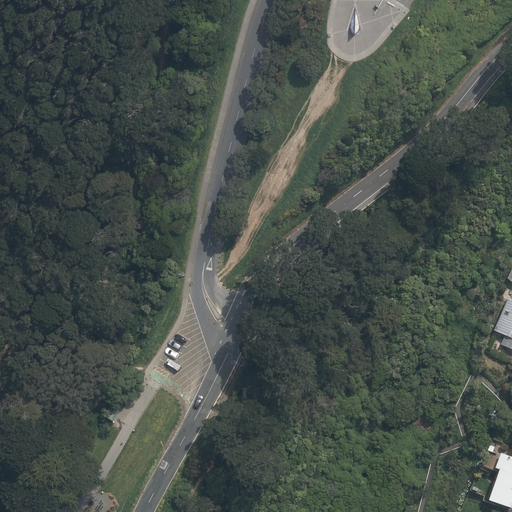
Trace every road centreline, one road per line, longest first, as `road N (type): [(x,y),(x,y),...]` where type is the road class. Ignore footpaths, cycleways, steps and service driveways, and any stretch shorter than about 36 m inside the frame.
road 1 (residential): [(234,337),(276,260),(408,154),(511,46)]
road 2 (unclassified): [(261,0),(204,265),(203,288),(234,337)]
road 3 (residential): [(142,511),(234,337)]
